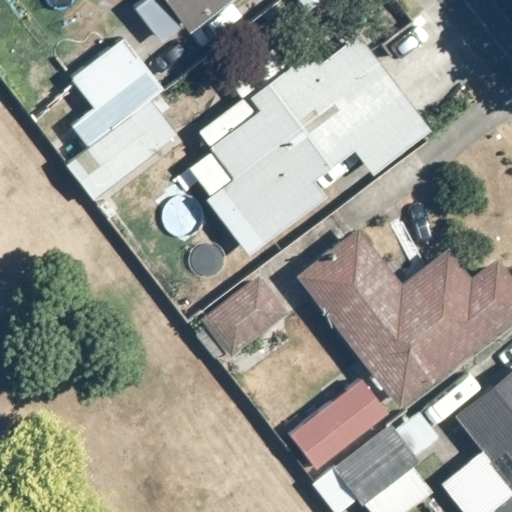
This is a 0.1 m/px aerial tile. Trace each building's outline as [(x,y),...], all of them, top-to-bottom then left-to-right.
[(161,0),(189,35),(233,0),(161,0)] [(66,165),(149,101),(160,92),(117,36),(69,73),(93,104),(47,140),(66,165)] [(234,179),(205,201),(248,259),(328,200),(316,185),(357,154),(371,172),(426,131),(357,39),(319,67),(310,54),(249,99),(258,111),(210,147),(234,179)] [(149,101),(66,165),(92,198),(174,134),(149,101)] [(358,226),(295,276),(402,411),(511,324),(511,277),(497,258),(474,276),(451,248),(405,285),(358,226)] [(257,268),(195,312),(226,355),(287,310),(257,268)] [(511,511),(511,367),(451,416),(511,491),(511,494),(490,511),(511,511)] [(387,412),(360,377),(287,432),(314,468),(387,412)] [(437,437),(413,404),(306,483),(328,511),(335,511),(358,496),(369,511),(403,511),(431,492),(407,459),(437,437)]
